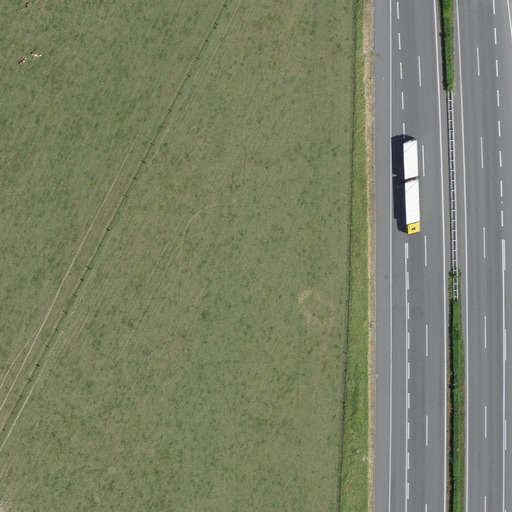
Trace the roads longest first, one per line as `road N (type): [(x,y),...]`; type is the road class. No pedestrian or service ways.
road 1 (motorway): [(485,511),(474,0)]
road 2 (motorway): [(416,0),(426,511)]
